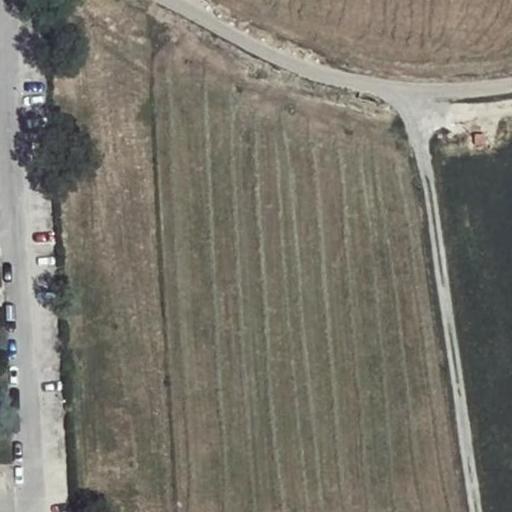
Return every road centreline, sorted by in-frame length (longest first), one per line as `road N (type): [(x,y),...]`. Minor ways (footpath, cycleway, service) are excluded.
road 1 (residential): [(0,505),(30,504),(0,0)]
road 2 (residential): [(472,511),(407,92)]
road 3 (unclassified): [(407,92),(285,59),(166,0)]
